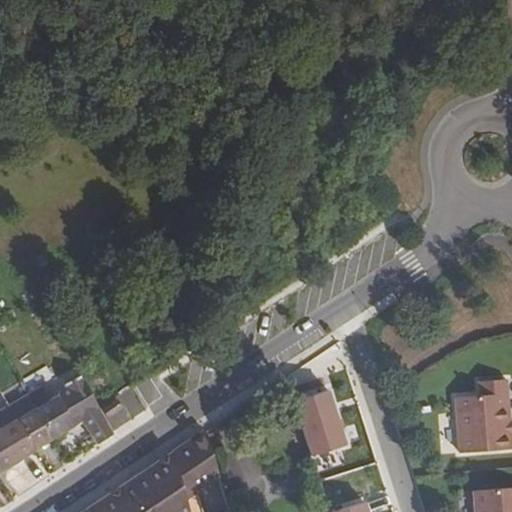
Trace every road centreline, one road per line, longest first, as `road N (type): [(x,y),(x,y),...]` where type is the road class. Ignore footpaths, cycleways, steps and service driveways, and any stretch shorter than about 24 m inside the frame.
road 1 (tertiary): [(346,309),(38,511)]
road 2 (residential): [(346,309),(413,511)]
road 3 (tertiary): [(458,196),(415,263),(346,309)]
road 4 (tertiary): [(509,110),(477,107),(449,123),(440,170),(458,196)]
